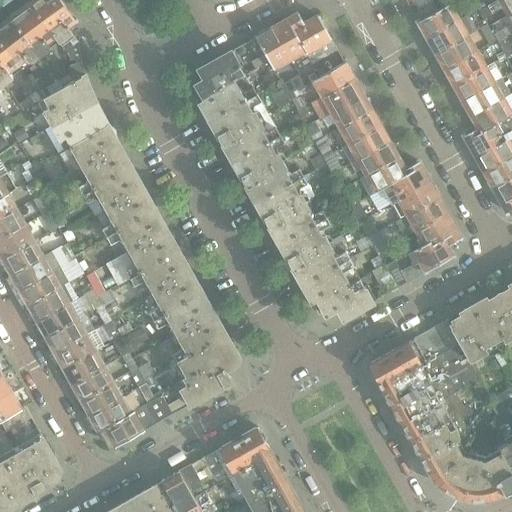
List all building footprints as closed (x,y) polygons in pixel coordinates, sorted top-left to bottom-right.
[(76,22),(60,0),(51,0),(48,3),(46,0),(33,0),(29,4),(55,37),(60,45),(68,39),(73,46),(78,42),(68,28),(76,22)] [(453,1),(452,0),(436,0),(433,2),(438,10),(450,3),(453,1)] [(511,14),(511,0),(499,0),(488,7),(492,15),(503,9),(508,16),(511,14)] [(417,21),(438,10),(433,2),(434,3),(414,15),(417,21)] [(459,19),(451,5),(450,3),(438,10),(417,21),(427,38),(459,19)] [(478,9),(475,3),(466,9),(469,15),(478,9)] [(55,37),(29,4),(11,17),(40,55),(50,48),(50,44),(49,42),(55,37)] [(491,16),(486,7),(479,11),(484,20),(491,16)] [(295,37),(299,27),(304,24),(298,13),(271,29),(288,59),(303,51),(295,37)] [(511,14),(508,16),(511,23),(511,24),(494,35),(497,41),(505,37),(511,32),(511,14)] [(337,49),(318,16),(304,24),(299,27),(295,37),(303,51),(305,54),(306,54),(311,64),(337,49)] [(40,55),(11,17),(0,24),(0,41),(17,65),(25,59),(27,61),(31,61),(32,61),(40,55)] [(468,36),(459,19),(427,38),(436,54),(468,36)] [(288,59),(271,29),(255,37),(269,61),(272,67),(288,59)] [(445,70),(477,52),(468,36),(436,54),(445,70)] [(505,37),(497,41),(496,41),(506,58),(510,55),(508,51),(511,49),(505,37)] [(17,65),(0,41),(0,78),(3,82),(2,83),(4,86),(13,79),(8,72),(17,65)] [(198,100),(243,75),(240,68),(243,66),(233,50),(202,67),(201,73),(205,80),(196,85),(198,88),(193,91),(198,100)] [(454,86),(486,67),(477,52),(445,70),(454,86)] [(254,69),(268,61),(264,54),(250,61),(254,69)] [(85,75),(82,65),(82,62),(69,66),(72,75),(74,82),(85,75)] [(321,96),(353,78),(344,63),(318,77),(312,81),(321,96)] [(462,101),(495,83),(486,67),(454,86),(462,101)] [(279,81),(273,71),(262,78),(267,88),(279,81)] [(102,113),(94,98),(87,81),(85,75),(74,82),(64,87),(49,95),(42,99),(34,105),(39,115),(45,112),(52,126),(29,138),(33,144),(48,136),(52,143),(64,136),(71,147),(109,125),(102,113)] [(74,82),(72,75),(60,81),(64,87),(74,82)] [(209,120),(255,95),(251,87),(250,87),(243,75),(198,100),(209,120)] [(330,112),(362,94),(353,78),(321,96),(322,98),(311,104),(319,119),(330,113),(330,112)] [(289,95),(303,86),(299,79),(285,88),(289,95)] [(471,116),(503,97),(510,94),(502,80),(495,83),(462,101),(471,116)] [(49,95),(64,87),(60,81),(46,89),(49,95)] [(290,101),(283,90),(272,97),(278,108),(290,101)] [(34,105),(42,99),(36,91),(28,96),(28,97),(18,105),(22,111),(34,105)] [(306,106),(298,91),(289,95),(297,111),(305,107),(306,106)] [(339,128),(371,110),(362,94),(330,112),(330,113),(339,128)] [(267,115),(255,95),(209,120),(221,141),(260,120),(267,115)] [(511,117),(511,112),(503,97),(471,116),(478,128),(487,131),(506,120),(511,117)] [(309,113),(305,107),(297,111),(296,112),(300,118),(309,113)] [(348,144),(380,126),(371,110),(339,128),(348,144)] [(256,147),(278,135),(274,128),(268,132),(264,129),(260,120),(221,141),(232,161),(248,152),(249,154),(251,154),(258,150),(256,147)] [(475,157),(511,135),(511,130),(506,120),(487,131),(478,128),(464,136),(475,157)] [(323,137),(315,123),(306,128),(314,142),(323,137)] [(83,195),(132,167),(109,125),(71,147),(59,153),(64,161),(72,156),(78,161),(86,174),(87,182),(79,187),(83,195)] [(350,163),(388,141),(380,126),(348,144),(348,145),(342,149),(350,163)] [(23,128),(14,133),(19,143),(29,137),(23,128)] [(10,147),(16,142),(10,133),(0,139),(0,155),(11,147),(10,147)] [(283,143),(278,135),(256,147),(258,150),(251,154),(249,154),(248,152),(232,161),(244,182),(283,160),(278,151),(278,147),(283,143)] [(511,155),(511,135),(475,157),(484,172),(511,155)] [(330,150),(324,138),(316,143),(322,154),(330,150)] [(366,176),(398,158),(388,141),(350,163),(356,172),(362,169),(366,176)] [(326,164),(322,158),(321,155),(310,161),(315,170),(326,164)] [(492,186),(511,175),(511,155),(484,172),(492,186)] [(404,175),(404,169),(398,158),(366,176),(360,180),(369,196),(375,192),(382,188),(404,175)] [(279,188),(302,175),(299,169),(293,172),(288,169),(283,160),(244,182),(255,201),(271,193),(272,195),(274,196),(281,192),(279,188)] [(392,204),(430,182),(418,161),(404,169),(404,175),(382,188),(391,204),(392,204)] [(45,174),(40,164),(28,171),(34,181),(45,174)] [(156,209),(144,188),(132,167),(83,195),(87,202),(95,198),(102,203),(110,216),(111,224),(102,228),(107,236),(156,209)] [(348,185),(340,170),(332,175),(332,176),(337,184),(341,190),(348,185)] [(307,184),(302,175),(279,188),(281,192),(274,196),(272,195),(271,193),(255,201),(267,222),(304,201),(300,193),(302,186),(307,184)] [(511,175),(492,186),(507,212),(511,209),(511,175)] [(337,184),(332,176),(321,182),(326,191),(337,184)] [(359,202),(353,192),(358,190),(354,182),(348,185),(341,190),(349,204),(350,207),(357,203),(359,202)] [(400,219),(439,198),(430,182),(392,204),(400,219)] [(59,208),(47,187),(38,192),(38,193),(39,194),(50,213),(59,208)] [(0,217),(15,209),(6,194),(0,197),(0,217)] [(49,212),(40,197),(33,200),(36,205),(35,205),(42,217),(49,212)] [(404,237),(415,231),(447,213),(439,198),(400,219),(401,220),(396,222),(404,237)] [(302,229),(324,217),(320,211),(315,214),(310,210),(304,201),(267,222),(278,242),(293,234),(292,231),(293,229),(300,226),(302,229)] [(366,218),(357,203),(350,207),(352,211),(358,223),(366,218)] [(0,237),(24,224),(15,209),(0,217),(0,237)] [(179,251),(167,229),(156,209),(107,236),(111,244),(119,240),(126,244),(129,251),(119,257),(106,265),(118,285),(131,278),(179,251)] [(58,228),(50,213),(49,212),(42,217),(43,218),(41,219),(49,233),(58,228)] [(462,238),(447,213),(415,231),(419,237),(415,239),(420,248),(430,243),(431,246),(444,239),(448,246),(462,238)] [(65,223),(61,217),(56,220),(59,226),(65,223)] [(329,226),(324,217),(302,229),(300,226),(293,229),(292,231),(293,234),(278,242),(290,263),(328,242),(323,234),(325,229),(329,226)] [(378,232),(370,219),(361,224),(369,237),(378,232)] [(0,254),(1,257),(32,239),(24,224),(0,237),(0,254)] [(75,238),(70,231),(63,235),(67,242),(75,238)] [(387,246),(379,232),(369,238),(376,252),(387,246)] [(10,273),(41,256),(32,239),(1,257),(10,273)] [(454,256),(448,246),(444,239),(431,246),(430,243),(420,248),(414,251),(408,255),(413,265),(400,272),(398,269),(399,269),(395,261),(385,267),(397,288),(454,256)] [(325,270),(347,258),(344,251),(338,254),(333,251),(328,242),(290,263),(301,283),(316,275),(315,273),(316,270),(323,267),(325,270)] [(75,258),(67,244),(59,249),(67,263),(75,258)] [(203,292),(191,271),(179,251),(131,278),(135,285),(142,281),(150,286),(154,293),(157,299),(159,307),(150,312),(154,319),(203,292)] [(19,288),(50,271),(51,272),(60,267),(51,252),(42,257),(41,256),(10,273),(19,288)] [(384,265),(379,256),(370,261),(375,270),(384,265)] [(313,304),(358,279),(356,272),(347,258),(325,270),(323,267),(316,270),(315,273),(316,275),(301,283),(313,304)] [(89,268),(84,261),(79,264),(83,271),(89,268)] [(397,288),(385,267),(384,265),(375,270),(388,293),(397,288)] [(27,304),(59,287),(59,288),(69,282),(60,267),(51,272),(50,271),(19,288),(27,304)] [(106,292),(94,271),(85,276),(91,285),(93,290),(97,298),(106,292)] [(377,300),(375,297),(380,295),(376,288),(371,290),(368,284),(363,287),(359,280),(358,279),(313,304),(319,314),(324,311),(326,315),(337,308),(341,315),(347,317),(377,300)] [(36,320),(67,303),(68,304),(83,295),(93,290),(91,285),(81,291),(75,294),(69,282),(59,288),(59,287),(27,304),(36,320)] [(511,283),(510,284),(511,288),(487,301),(485,298),(473,305),(494,343),(504,337),(510,348),(511,346),(511,283)] [(102,306),(97,298),(93,290),(83,295),(92,311),(95,309),(102,306)] [(178,361),(226,334),(203,292),(154,319),(159,327),(166,323),(174,328),(180,339),(183,348),(174,353),(178,361)] [(45,336),(76,318),(68,304),(67,303),(36,320),(45,336)] [(111,321),(109,317),(103,305),(102,306),(95,309),(104,325),(111,321)] [(494,343),(473,305),(461,312),(463,315),(449,322),(462,344),(472,362),(478,358),(481,364),(490,359),(486,353),(489,352),(486,347),(494,343)] [(124,325),(118,314),(111,318),(117,329),(124,325)] [(54,351),(85,334),(76,318),(45,336),(54,351)] [(480,378),(470,363),(472,362),(462,344),(449,322),(448,319),(368,364),(402,423),(440,401),(449,396),(471,383),(480,378)] [(133,331),(128,323),(116,330),(119,336),(120,337),(133,331)] [(148,340),(142,329),(128,336),(134,347),(148,340)] [(63,367),(94,350),(85,334),(54,351),(63,367)] [(166,418),(232,381),(231,380),(225,370),(237,363),(239,357),(226,334),(178,361),(187,375),(185,377),(187,382),(180,386),(185,396),(168,406),(160,392),(153,395),(155,399),(166,418)] [(129,353),(120,337),(119,336),(111,341),(121,357),(129,353)] [(72,383),(103,366),(94,350),(63,367),(72,383)] [(138,368),(132,359),(129,353),(121,357),(130,372),(138,368)] [(506,365),(500,353),(494,356),(501,368),(506,365)] [(81,399),(112,382),(103,366),(72,383),(81,399)] [(146,383),(138,368),(130,372),(138,388),(146,383)] [(0,397),(12,391),(2,374),(0,375),(0,397)] [(480,378),(471,383),(474,389),(482,403),(490,398),(487,391),(480,378)] [(89,415),(121,398),(112,382),(81,399),(89,415)] [(155,399),(153,395),(146,383),(138,388),(147,403),(155,399)] [(511,386),(511,387),(501,393),(502,394),(508,405),(510,408),(511,406),(511,386)] [(0,420),(22,409),(12,391),(0,397),(0,420)] [(504,494),(511,489),(511,411),(510,408),(508,405),(502,394),(491,400),(499,414),(494,417),(497,441),(502,449),(498,451),(501,457),(491,463),(475,459),(465,498),(467,499),(477,499),(486,499),(495,496),(503,492),(504,494)] [(455,441),(460,438),(459,436),(467,427),(449,396),(440,401),(402,423),(430,473),(435,480),(442,487),(450,492),(458,496),(465,498),(475,459),(462,455),(455,441)] [(130,414),(129,413),(121,398),(89,415),(97,429),(101,430),(130,414)] [(155,399),(147,403),(144,405),(153,421),(147,424),(149,428),(166,418),(155,399)] [(0,435),(31,418),(25,407),(22,409),(0,420),(0,435)] [(146,430),(135,410),(129,413),(130,414),(101,430),(110,445),(114,447),(119,444),(120,445),(146,430)] [(286,478),(272,453),(257,427),(216,450),(227,469),(215,476),(219,483),(235,474),(249,498),(286,478)] [(45,485),(58,477),(60,469),(42,437),(0,459),(0,474),(16,504),(40,490),(39,489),(45,486),(45,485)] [(203,487),(191,464),(179,471),(192,493),(203,487)] [(202,511),(192,493),(179,471),(145,490),(157,511),(202,511)] [(16,504),(0,474),(0,510),(14,503),(15,504),(16,504)] [(304,511),(286,478),(249,498),(256,511),(304,511)] [(157,511),(145,490),(106,511),(157,511)]
